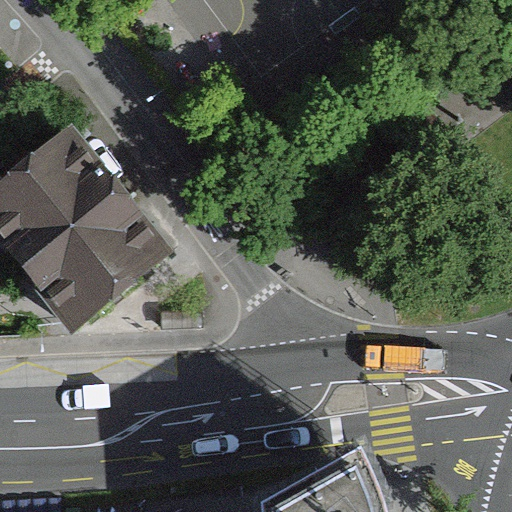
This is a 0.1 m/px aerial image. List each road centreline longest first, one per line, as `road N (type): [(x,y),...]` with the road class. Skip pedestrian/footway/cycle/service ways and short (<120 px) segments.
road 1 (residential): [(297,402),(292,364),(256,274),(49,0)]
road 2 (secondary): [(0,434),(297,402)]
road 3 (secondary): [(297,402),(511,392)]
